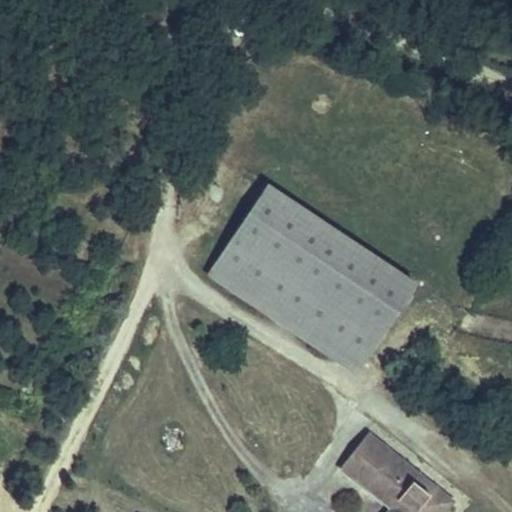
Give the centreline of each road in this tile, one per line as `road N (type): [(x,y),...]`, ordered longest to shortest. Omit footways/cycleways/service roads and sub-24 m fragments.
road 1 (unknown): [(251,0),(225,34),(177,150),(172,242),(194,286),(503,494)]
road 2 (unclassified): [(306,0),(511,94)]
